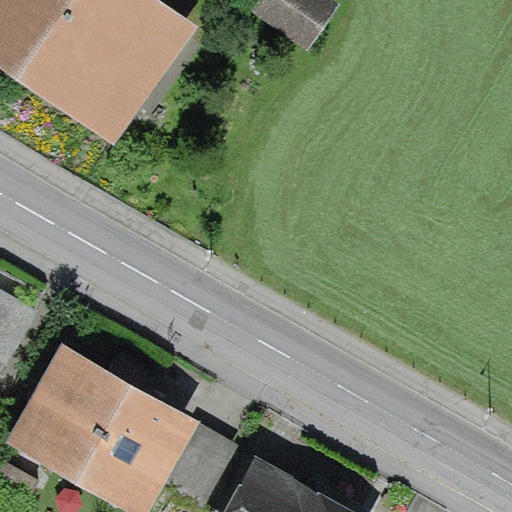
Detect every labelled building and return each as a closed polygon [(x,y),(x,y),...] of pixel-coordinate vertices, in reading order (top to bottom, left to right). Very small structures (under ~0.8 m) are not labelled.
[(142,0),(0,0),(0,32),(112,113),(176,24),(142,0)] [(255,0),(253,3),(307,42),(333,6),(324,0),(255,0)] [(72,358),(28,437),(132,496),(177,418),(159,407),(160,405),(72,358)] [(193,427),(162,482),(202,505),(233,450),(193,427)] [(258,463),(230,511),(346,511),(338,507),(344,496),(317,481),(311,492),(258,463)]
